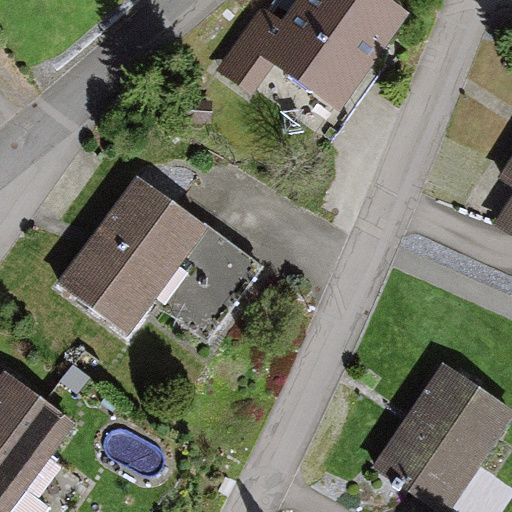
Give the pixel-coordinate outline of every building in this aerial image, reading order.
[(399,18),(372,0),(313,0),(288,37),(274,57),(339,103),(399,18)] [(274,57),(288,37),(262,19),(227,68),(253,86),(274,57)] [(202,230),(141,183),(62,286),(123,333),(150,298),(202,230)] [(511,204),(499,225),(511,233),(511,204)] [(436,508),(462,470),(469,475),(511,413),(445,368),(377,468),(436,508)] [(8,377),(0,387),(0,511),(47,511),(50,508),(10,479),(31,453),(42,461),(70,423),(8,377)]
